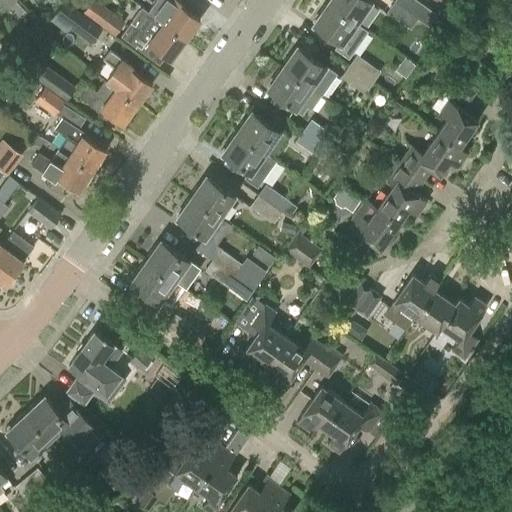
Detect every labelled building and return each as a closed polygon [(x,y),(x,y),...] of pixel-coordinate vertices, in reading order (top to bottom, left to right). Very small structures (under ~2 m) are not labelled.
[(16,0),(0,0),(0,1),(18,21),(27,12),(16,0)] [(91,43),(102,28),(64,0),(50,20),(67,32),(70,28),(91,43)] [(96,0),(92,0),(83,12),(114,35),(125,21),(96,0)] [(159,0),(163,3),(154,15),(164,22),(185,38),(200,19),(178,3),(180,1),(179,0),(159,0)] [(370,0),(369,0),(329,0),(327,3),(355,22),(370,0)] [(437,13),(417,0),(394,0),(394,1),(417,18),(416,19),(428,26),(437,13)] [(387,11),(410,28),(416,19),(417,18),(394,1),(387,11)] [(341,42),(355,22),(327,3),(313,23),(341,42)] [(185,38),(164,22),(154,15),(142,6),(120,35),(153,59),(160,49),(171,58),(185,38)] [(296,46),(282,67),(319,93),(320,94),(335,73),(296,46)] [(7,47),(2,54),(13,62),(18,55),(7,47)] [(110,48),(103,58),(114,66),(105,79),(137,103),(152,83),(130,67),(132,65),(110,48)] [(357,54),(349,66),(373,83),(381,71),(357,54)] [(66,100),(76,86),(39,59),(29,73),(66,100)] [(365,94),(373,83),(349,66),(341,77),(365,94)] [(309,107),(319,93),(282,67),(267,88),(293,106),(293,108),(300,113),(306,105),(309,107)] [(441,67),(439,70),(434,77),(454,90),(469,101),(476,91),(461,81),(441,67)] [(137,103),(105,79),(96,91),(85,83),(78,92),(100,109),(102,107),(123,122),(137,103)] [(45,86),(34,100),(54,115),(65,101),(45,86)] [(448,117),(438,130),(459,145),(478,119),(448,99),(440,111),(448,117)] [(388,108),(392,111),(398,110),(401,106),(393,101),(388,108)] [(279,130),(252,110),(237,132),(274,158),(264,151),(279,130)] [(55,127),(66,135),(58,148),(91,170),(105,149),(83,135),(85,132),(61,117),(55,127)] [(311,118),(303,130),(326,146),(334,134),(311,118)] [(319,157),(326,146),(303,130),(295,141),(319,157)] [(467,151),(459,145),(438,130),(423,152),(412,144),(399,162),(417,174),(424,163),(440,173),(449,160),(457,166),(467,151)] [(246,176),(256,183),(274,158),(237,132),(222,152),(250,171),(246,176)] [(2,139),(0,141),(0,166),(9,173),(23,154),(2,139)] [(91,170),(58,148),(50,160),(38,152),(31,163),(55,178),(57,175),(79,190),(91,170)] [(393,184),(378,206),(399,221),(408,208),(416,214),(427,199),(408,186),(416,175),(422,179),(423,178),(417,174),(399,162),(387,180),(393,184)] [(8,175),(9,173),(0,166),(0,178),(5,172),(8,175)] [(234,194),(206,175),(191,196),(218,216),(234,194)] [(265,185),(258,195),(281,211),(280,211),(288,216),(295,206),(288,201),(265,185)] [(273,221),(280,211),(281,211),(258,195),(251,205),(273,221)] [(204,236),(218,216),(191,196),(177,217),(204,236)] [(50,227),(60,213),(39,197),(29,210),(50,227)] [(380,247),(399,221),(378,206),(368,219),(360,213),(351,227),(380,247)] [(307,219),(284,249),(309,267),(322,249),(302,234),(311,222),(307,219)] [(294,225),(284,223),(282,231),(292,233),(294,225)] [(12,229),(1,244),(0,245),(0,278),(5,283),(33,245),(12,229)] [(199,267),(161,239),(145,261),(173,280),(185,288),(199,267)] [(242,263),(220,248),(212,259),(237,277),(236,278),(253,290),(267,270),(246,256),(242,263)] [(267,264),(269,266),(275,258),(268,253),(266,256),(267,264)] [(204,271),(229,288),(236,278),(237,277),(212,259),(204,271)] [(159,301),(173,280),(145,261),(131,281),(159,301)] [(405,328),(406,329),(415,315),(435,288),(440,280),(429,273),(424,281),(412,273),(393,300),(387,308),(395,313),(396,320),(406,327),(405,328)] [(345,302),(356,309),(371,288),(360,280),(345,302)] [(367,316),(382,294),(371,288),(356,309),(357,310),(344,330),(357,340),(363,330),(362,320),(365,315),(367,316)] [(435,288),(415,315),(437,330),(459,297),(455,303),(435,288)] [(468,304),(459,297),(437,330),(441,325),(459,338),(451,349),(464,358),(478,338),(468,331),(487,304),(474,295),(468,304)] [(258,357),(267,363),(287,335),(268,322),(276,311),(263,302),(249,322),(259,329),(240,356),(253,365),(258,357)] [(197,329),(174,314),(167,324),(189,340),(197,329)] [(82,375),(79,379),(104,397),(110,401),(127,377),(112,365),(123,350),(95,329),(68,365),(82,375)] [(303,359),(315,368),(328,348),(312,336),(304,347),(287,335),(267,363),(277,369),(271,378),(283,386),(303,359)] [(341,357),(328,348),(315,368),(327,376),(341,357)] [(142,369),(151,359),(139,349),(131,360),(142,369)] [(367,364),(376,370),(384,359),(375,352),(367,364)] [(405,373),(384,359),(376,370),(397,385),(405,373)] [(309,429),(315,420),(324,427),(343,400),(321,384),(296,420),(309,429)] [(44,395),(26,412),(49,437),(48,438),(62,453),(74,442),(82,450),(89,443),(98,451),(109,440),(88,419),(87,420),(68,399),(58,409),(44,395)] [(370,402),(362,413),(343,400),(324,427),(333,433),(327,441),(340,450),(359,423),(377,436),(391,417),(370,402)] [(39,446),(48,438),(49,437),(26,412),(7,430),(33,458),(42,449),(39,446)] [(234,455),(217,443),(210,453),(216,458),(196,487),(208,496),(201,506),(209,511),(236,475),(225,468),(234,455)] [(175,488),(182,478),(196,487),(216,458),(210,453),(208,456),(192,445),(173,473),(167,469),(157,483),(166,490),(170,490),(175,488)] [(0,467),(0,492),(10,483),(7,479),(8,479),(0,467)] [(38,467),(27,476),(46,497),(56,488),(38,467)] [(49,511),(55,507),(46,497),(27,476),(16,485),(35,507),(37,505),(42,511),(49,511)] [(260,511),(273,494),(279,499),(285,489),(268,477),(259,490),(249,483),(227,511),(260,511)] [(136,505),(146,511),(147,511),(162,491),(150,484),(136,505)] [(279,499),(273,494),(260,511),(290,511),(276,502),(279,499)]
